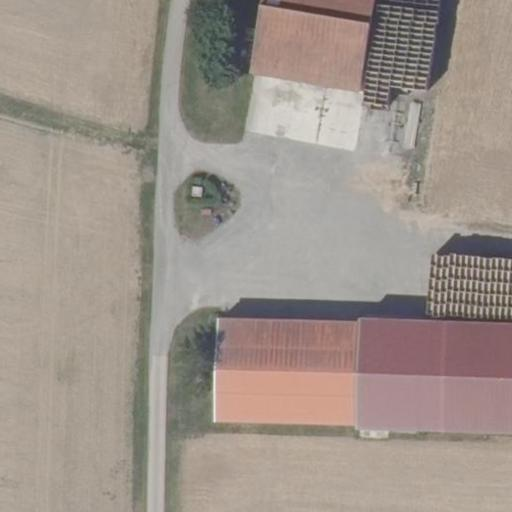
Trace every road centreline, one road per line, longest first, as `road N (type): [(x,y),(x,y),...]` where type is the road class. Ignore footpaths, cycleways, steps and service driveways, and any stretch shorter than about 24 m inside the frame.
road 1 (unclassified): [(162,511),(177,166)]
road 2 (track): [(511,249),(424,235),(177,166)]
road 3 (track): [(0,110),(177,166)]
